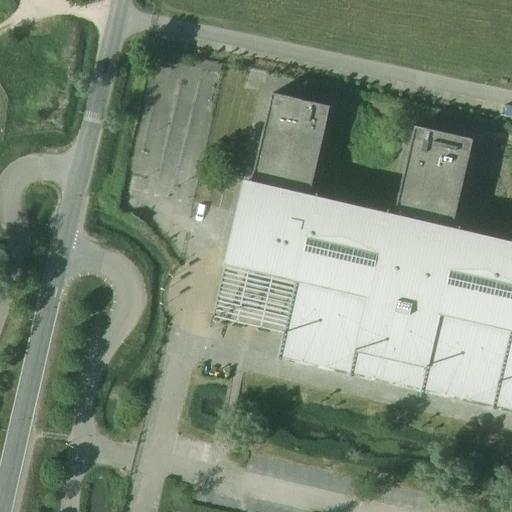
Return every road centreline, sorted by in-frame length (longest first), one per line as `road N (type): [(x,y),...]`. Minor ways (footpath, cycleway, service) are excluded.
road 1 (unknown): [(153,462),(172,369),(196,351),(511,421)]
road 2 (tertiary): [(0,511),(60,249)]
road 3 (unclassified): [(60,249),(115,265),(134,292),(85,390),(76,446)]
road 4 (tertiary): [(60,249),(119,0)]
